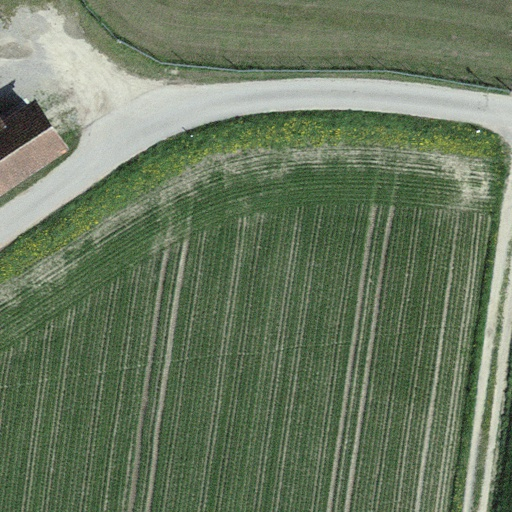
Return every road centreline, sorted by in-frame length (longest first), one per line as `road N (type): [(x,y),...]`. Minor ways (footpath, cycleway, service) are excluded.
road 1 (unclassified): [(511,107),(305,87),(184,96),(121,122),(0,204)]
road 2 (track): [(510,107),(456,511)]
road 3 (track): [(0,48),(51,44),(78,64),(121,122)]
